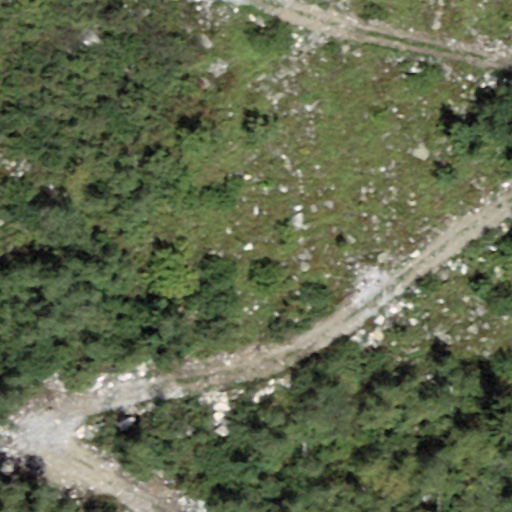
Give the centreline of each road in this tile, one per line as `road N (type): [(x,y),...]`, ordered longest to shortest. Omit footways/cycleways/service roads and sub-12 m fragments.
road 1 (track): [(511,193),(285,358),(76,397),(32,438),(200,511)]
road 2 (track): [(273,0),(391,40),(511,61)]
